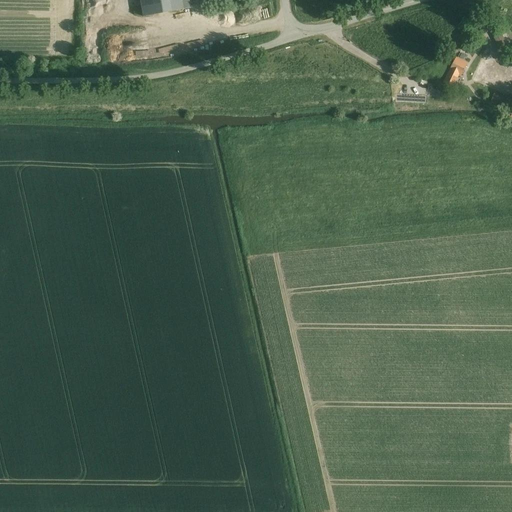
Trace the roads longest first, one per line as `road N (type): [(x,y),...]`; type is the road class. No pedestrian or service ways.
road 1 (unclassified): [(0,81),(165,73),(291,37)]
road 2 (unclassified): [(291,37),(413,0)]
